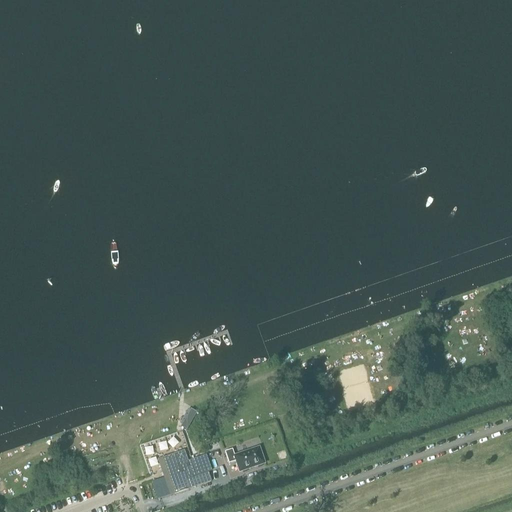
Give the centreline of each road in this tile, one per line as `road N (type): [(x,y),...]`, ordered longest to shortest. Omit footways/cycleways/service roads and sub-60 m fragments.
road 1 (tertiary): [(511,425),(266,511)]
road 2 (track): [(133,485),(131,452),(119,438),(0,473)]
